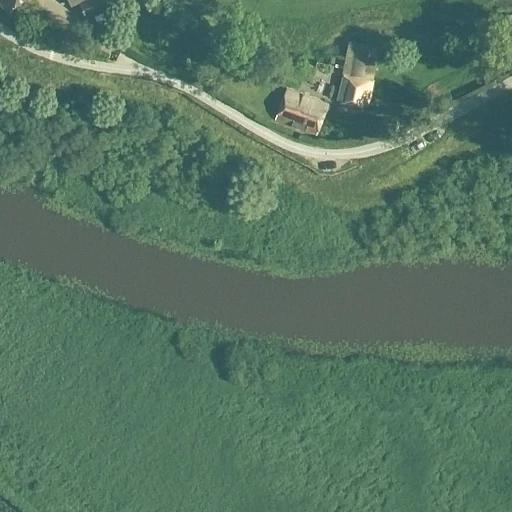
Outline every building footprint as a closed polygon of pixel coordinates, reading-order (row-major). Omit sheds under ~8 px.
[(25,0),(0,0),(0,8),(5,16),(25,0)] [(108,9),(103,0),(65,0),(70,8),(78,5),(85,20),(108,9)] [(370,84),(376,51),(347,45),(336,103),(363,108),(367,83),(370,84)] [(281,84),(296,91),(304,76),(287,69),(281,84)] [(315,137),(326,107),(284,92),(274,122),(315,137)]
